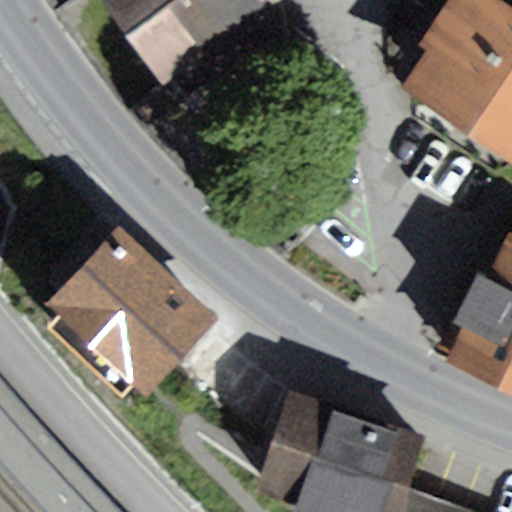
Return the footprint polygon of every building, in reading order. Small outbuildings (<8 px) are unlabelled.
[(106,0),(160,76),(202,48),(220,74),(284,29),(269,7),(279,0),(106,0)] [(511,6),(502,0),(445,0),(417,41),(426,47),(399,87),(511,163),(511,6)] [(220,321),(124,227),(51,302),(147,396),(220,321)] [(459,327),(441,361),(511,397),(511,234),(508,233),(486,275),(475,269),(448,321),(459,327)] [(0,459),(49,511),(127,511),(27,406),(0,372),(0,459)] [(257,492),(320,511),(401,511),(410,487),(427,433),(290,389),(257,492)] [(472,511),(410,487),(401,511),(472,511)]
